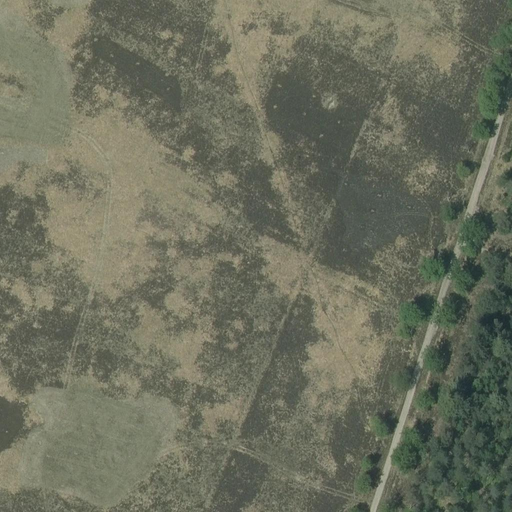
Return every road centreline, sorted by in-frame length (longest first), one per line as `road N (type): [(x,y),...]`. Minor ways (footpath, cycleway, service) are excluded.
road 1 (unknown): [(390,447),(511,72)]
road 2 (unknown): [(390,447),(511,483)]
